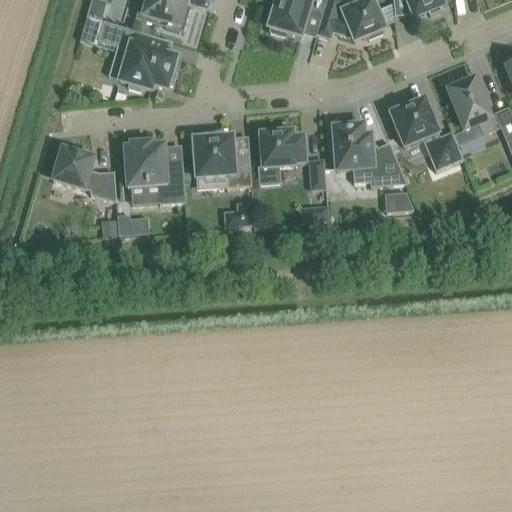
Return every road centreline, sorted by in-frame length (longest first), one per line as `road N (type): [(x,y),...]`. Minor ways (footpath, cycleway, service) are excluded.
road 1 (track): [(511,254),(0,286)]
road 2 (residential): [(511,24),(352,87),(203,100)]
road 3 (residential): [(203,100),(190,117),(44,130)]
